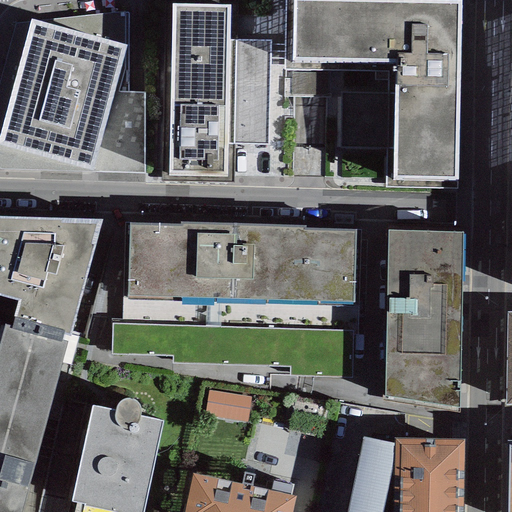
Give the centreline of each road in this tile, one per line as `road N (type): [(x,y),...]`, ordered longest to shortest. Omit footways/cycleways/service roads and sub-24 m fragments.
road 1 (residential): [(0,191),(489,211)]
road 2 (secondary): [(489,211),(484,423)]
road 3 (secondary): [(497,0),(489,211)]
